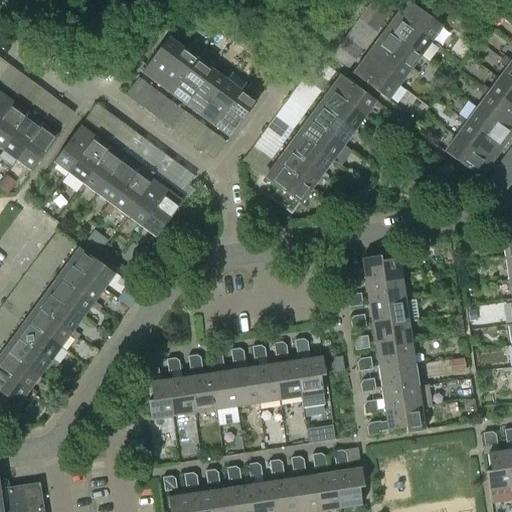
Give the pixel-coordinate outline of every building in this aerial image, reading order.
[(406,0),(395,15),(431,42),(442,27),(406,0)] [(368,24),(374,15),(366,9),(360,18),(368,24)] [(374,15),(368,24),(377,30),(383,22),(374,15)] [(395,15),(385,30),(421,56),(431,42),(395,15)] [(421,56),(385,30),(374,44),(410,71),(421,56)] [(156,84),(183,48),(167,37),(141,73),(156,84)] [(347,53),(353,45),(344,38),(338,47),(347,53)] [(410,71),(374,44),(364,59),(399,85),(410,71)] [(362,51),(353,45),(347,53),(356,59),(362,51)] [(183,48),(156,84),(171,95),(197,59),(183,48)] [(211,69),(197,59),(171,95),(185,105),(211,69)] [(399,85),(364,59),(352,74),(388,100),(399,85)] [(511,66),(509,64),(498,78),(511,88),(511,66)] [(211,69),(185,105),(200,116),(226,80),(211,69)] [(312,85),(318,76),(309,70),(303,78),(312,85)] [(440,74),(433,83),(440,88),(447,79),(440,74)] [(329,91),(365,117),(376,102),(340,75),(329,91)] [(328,83),(318,76),(312,85),(321,91),(328,83)] [(18,87),(27,94),(34,84),(25,78),(18,87)] [(511,88),(498,78),(489,90),(483,85),(480,88),(511,111),(511,88)] [(241,91),(226,80),(200,116),(214,127),(241,91)] [(148,85),(142,94),(151,101),(157,92),(148,85)] [(27,94),(18,87),(12,96),(21,102),(27,94)] [(485,96),(477,107),(511,133),(511,111),(480,88),(478,91),(485,96)] [(241,91),(214,127),(229,138),(261,94),(257,92),(252,99),(241,91)] [(329,91),(319,105),(354,132),(365,117),(329,91)] [(0,121),(13,104),(0,94),(0,121)] [(151,101),(142,94),(135,103),(144,110),(151,101)] [(47,109),(56,115),(63,106),(54,99),(47,109)] [(291,114),(297,105),(288,99),(282,107),(291,114)] [(13,104),(0,121),(0,149),(1,150),(27,115),(13,104)] [(297,105),(291,114),(300,121),(306,112),(297,105)] [(354,132),(319,105),(308,120),(344,146),(354,132)] [(177,107),(171,116),(179,122),(186,113),(177,107)] [(462,114),(459,117),(502,148),(511,135),(511,133),(477,107),(468,119),(462,114)] [(56,115),(47,109),(41,117),(50,124),(56,115)] [(107,112),(100,121),(109,127),(115,118),(107,112)] [(27,115),(1,150),(15,161),(42,125),(27,115)] [(179,122),(171,116),(164,125),(173,131),(179,122)] [(457,120),(464,125),(455,137),(491,163),(502,148),(459,117),(457,120)] [(344,146),(308,120),(297,134),(333,161),(339,166),(350,151),(344,146)] [(109,127),(100,121),(94,130),(102,136),(109,127)] [(57,136),(42,125),(15,161),(31,172),(57,136)] [(68,173),(94,138),(79,126),(53,162),(68,173)] [(200,137),(208,143),(215,134),(207,128),(200,137)] [(270,143),(276,134),(267,128),(260,136),(270,143)] [(129,142),(138,149),(144,140),(136,133),(129,142)] [(285,141),(276,134),(270,143),(279,149),(285,141)] [(333,161),(297,134),(286,149),(322,175),(333,161)] [(208,143),(200,137),(193,146),(202,153),(208,143)] [(491,163),(455,137),(444,153),(480,179),(491,163)] [(94,138),(68,173),(82,184),(109,148),(94,138)] [(138,149),(129,142),(123,151),(131,157),(138,149)] [(123,159),(109,148),(82,184),(97,195),(123,159)] [(322,175),(286,149),(276,163),(312,189),(322,175)] [(158,164),(167,170),(173,161),(164,155),(158,164)] [(138,170),(123,159),(97,195),(111,206),(138,170)] [(264,170),(254,163),(248,172),(257,178),(264,170)] [(312,189),(276,163),(264,179),(278,189),(270,200),(291,215),(299,204),(300,205),(312,189)] [(502,177),(508,169),(499,163),(493,171),(502,177)] [(167,170),(158,164),(152,172),(160,179),(167,170)] [(511,182),(511,171),(508,169),(502,177),(511,184),(511,182)] [(138,170),(111,206),(126,216),(152,181),(138,170)] [(3,178),(0,182),(0,189),(6,195),(13,186),(3,178)] [(167,191),(152,181),(126,216),(140,227),(167,191)] [(196,192),(187,185),(180,194),(189,200),(196,192)] [(167,191),(140,227),(155,238),(182,203),(167,191)] [(511,236),(502,238),(505,260),(511,259),(511,236)] [(50,258),(56,250),(47,243),(41,252),(50,258)] [(67,264),(103,290),(114,275),(78,249),(67,264)] [(65,256),(56,250),(50,258),(59,265),(65,256)] [(385,284),(403,281),(400,259),(382,262),(381,257),(363,260),(366,282),(384,279),(385,284)] [(67,264),(56,278),(92,305),(103,290),(67,264)] [(29,287),(35,279),(26,272),(20,280),(29,287)] [(347,275),(344,278),(345,287),(360,285),(358,273),(347,275)] [(92,305),(56,278),(45,293),(81,319),(92,305)] [(35,279),(29,287),(37,294),(44,285),(35,279)] [(406,303),(403,281),(385,284),(384,279),(366,282),(369,303),(387,301),(388,305),(406,303)] [(45,293),(35,307),(71,334),(81,319),(45,293)] [(350,296),(347,300),(349,309),(363,306),(361,294),(350,296)] [(0,310),(7,316),(14,308),(5,301),(0,307),(0,310)] [(387,301),(369,303),(372,325),(390,322),(391,327),(409,324),(406,303),(388,305),(387,301)] [(35,307),(24,322),(60,348),(71,334),(35,307)] [(22,314),(14,308),(7,316),(16,323),(22,314)] [(353,317),(350,321),(352,330),(366,328),(364,316),(353,317)] [(60,348),(24,322),(13,336),(49,363),(60,348)] [(390,322),(372,325),(375,346),(393,343),(394,348),(413,345),(409,324),(391,327),(390,322)] [(13,336),(3,351),(39,377),(49,363),(13,336)] [(357,339),(354,342),(355,351),(369,349),(368,337),(357,339)] [(303,340),(294,341),(297,355),(309,353),(307,342),(303,340)] [(282,343),(273,344),(275,358),(287,357),(285,345),(282,343)] [(416,367),(413,345),(394,348),(393,343),(375,346),(378,368),(397,365),(397,369),(416,367)] [(264,348),(260,346),(251,347),(253,361),(265,360),(264,348)] [(243,352),(239,349),(230,351),(232,365),(244,363),(243,352)] [(39,377),(3,351),(0,354),(0,370),(28,392),(39,377)] [(211,368),(214,367),(223,366),(221,355),(218,352),(209,354),(211,368)] [(200,358),(196,355),(187,357),(190,371),(202,369),(200,358)] [(322,357),(299,360),(302,379),(297,379),(300,398),(323,394),(320,377),(325,376),(322,357)] [(342,357),(330,359),(333,375),(344,373),(342,357)] [(360,360),(357,364),(358,373),(373,371),(371,358),(360,360)] [(179,361),(175,359),(166,360),(168,374),(180,372),(179,361)] [(299,360),(278,363),(281,382),(276,382),(279,401),(300,398),(297,379),(302,379),(299,360)] [(463,361),(449,363),(450,373),(465,371),(463,361)] [(157,364),(154,362),(145,363),(147,377),(159,375),(157,364)] [(278,363),(256,367),(259,385),(254,386),(257,404),(279,401),(276,382),(281,382),(278,363)] [(397,365),(378,368),(381,389),(400,386),(400,391),(419,388),(416,367),(397,369),(397,365)] [(256,367),(235,370),(238,388),(233,389),(236,408),(257,404),(254,386),(259,385),(256,367)] [(28,392),(0,370),(0,394),(17,407),(28,392)] [(235,370),(214,373),(217,391),(212,392),(215,411),(236,408),(233,389),(238,388),(235,370)] [(214,373),(192,376),(195,395),(190,395),(193,414),(215,411),(212,392),(217,391),(214,373)] [(192,376),(171,380),(174,398),(169,399),(172,417),(193,414),(190,395),(195,395),(192,376)] [(174,398),(171,380),(149,383),(152,401),(147,401),(150,421),(172,417),(169,399),(174,398)] [(363,381),(360,385),(361,394),(376,392),(374,380),(363,381)] [(400,386),(381,389),(385,410),(403,408),(403,412),(422,409),(419,388),(400,391),(400,386)] [(366,404),(363,407),(365,416),(379,414),(377,402),(366,404)] [(425,431),(422,409),(403,412),(403,408),(385,410),(388,432),(405,429),(406,434),(425,431)] [(370,424),(367,428),(368,437),(382,435),(380,423),(370,424)] [(307,440),(333,438),(332,427),(306,428),(307,440)] [(485,448),(487,448),(497,447),(495,435),(492,433),(483,434),(485,448)] [(511,468),(511,465),(510,450),(488,454),(490,472),(485,472),(488,491),(510,488),(508,469),(511,468)] [(335,467),(346,465),(347,465),(345,454),(341,451),(332,453),(335,467)] [(326,468),(325,465),(324,457),(321,454),(312,456),(314,470),(326,468)] [(305,471),(304,465),(303,460),(299,458),(290,459),(292,473),(305,471)] [(283,474),(282,465),(281,463),(278,461),(269,462),(271,476),(283,474)] [(256,464),(251,465),(247,466),(249,480),(261,478),(260,467),(256,464)] [(228,483),(231,482),(240,481),(239,470),(235,467),(226,469),(228,483)] [(360,469),(338,472),(341,491),(337,492),(339,510),(361,506),(359,488),(363,488),(360,469)] [(207,486),(209,486),(219,484),(217,473),(213,471),(204,472),(207,486)] [(338,472),(317,475),(320,497),(316,498),(317,511),(323,511),(339,510),(337,492),(341,491),(338,472)] [(196,476),(192,474),(183,475),(185,489),(197,487),(196,476)] [(317,475),(296,479),(298,497),(294,498),(295,511),(317,511),(316,498),(320,497),(317,475)] [(164,493),(167,492),(176,491),(175,480),(171,477),(162,478),(164,493)] [(296,479),(274,482),(277,500),(273,501),(274,511),(295,511),(294,498),(298,497),(296,479)] [(274,482),(253,485),(256,504),(251,504),(252,511),(274,511),(273,501),(277,500),(274,482)] [(0,511),(43,511),(39,483),(0,489),(0,511)] [(253,485),(232,488),(234,507),(230,507),(230,511),(252,511),(251,504),(256,504),(253,485)] [(232,488),(210,491),(213,510),(208,511),(230,511),(230,507),(234,507),(232,488)] [(210,491),(189,495),(191,511),(208,511),(213,510),(210,491)] [(169,511),(191,511),(189,495),(167,498),(169,511)]
